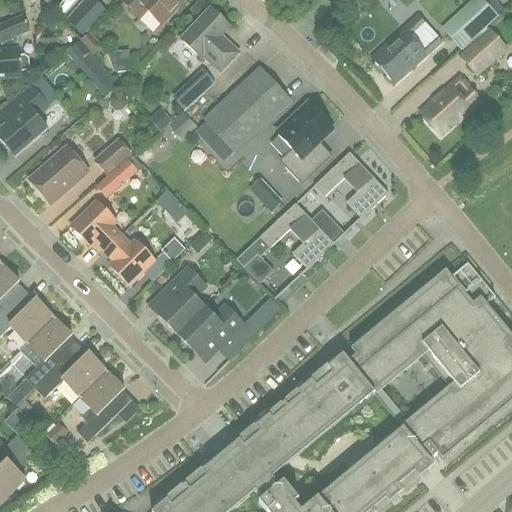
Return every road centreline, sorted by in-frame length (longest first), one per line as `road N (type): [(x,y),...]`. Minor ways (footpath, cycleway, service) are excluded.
road 1 (residential): [(201,407),(433,196)]
road 2 (residential): [(201,407),(0,203)]
road 3 (residential): [(433,196),(281,26),(244,0)]
road 4 (residential): [(53,511),(201,407)]
road 5 (residential): [(511,287),(433,196)]
